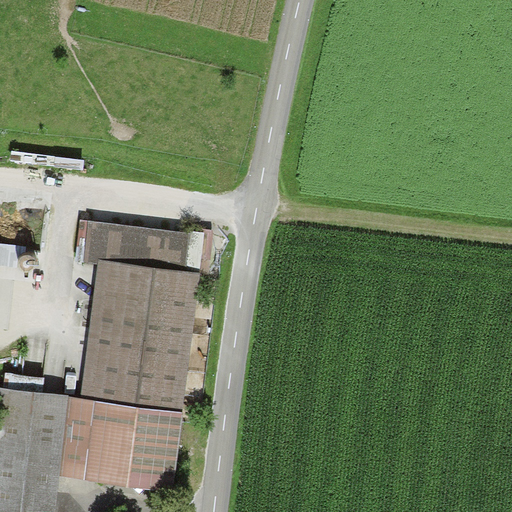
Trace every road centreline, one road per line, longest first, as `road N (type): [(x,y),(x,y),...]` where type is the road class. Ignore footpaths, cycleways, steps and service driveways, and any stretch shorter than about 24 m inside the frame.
road 1 (tertiary): [(214,511),(257,204),(300,0)]
road 2 (track): [(511,236),(0,180)]
